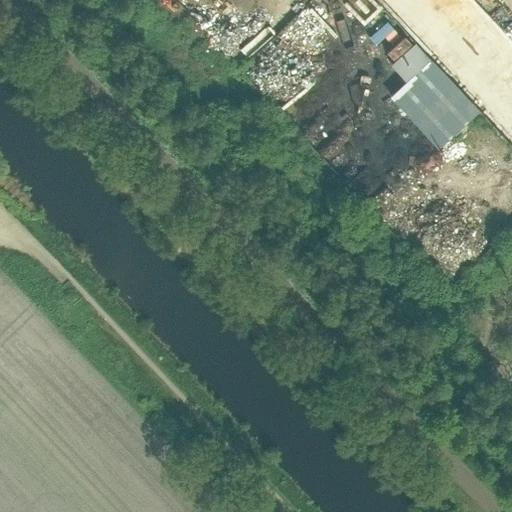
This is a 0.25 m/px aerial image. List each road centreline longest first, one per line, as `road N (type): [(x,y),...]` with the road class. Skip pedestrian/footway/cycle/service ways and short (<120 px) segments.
road 1 (unclassified): [(494,511),(8,0)]
road 2 (track): [(272,511),(88,318)]
